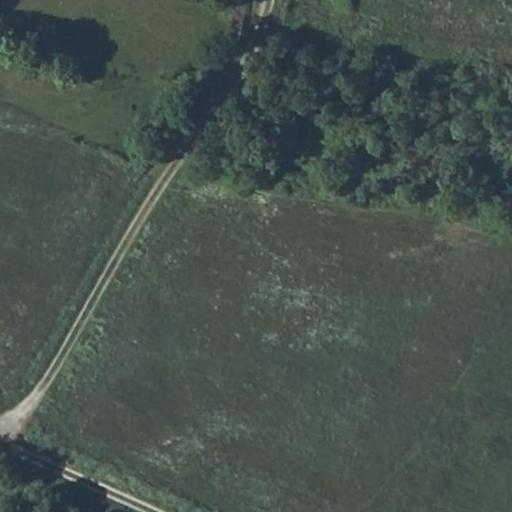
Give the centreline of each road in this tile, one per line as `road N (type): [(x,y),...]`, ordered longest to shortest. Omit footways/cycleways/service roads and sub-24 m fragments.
road 1 (track): [(0,427),(38,393),(167,171),(225,94),(269,0)]
road 2 (track): [(0,440),(157,511)]
